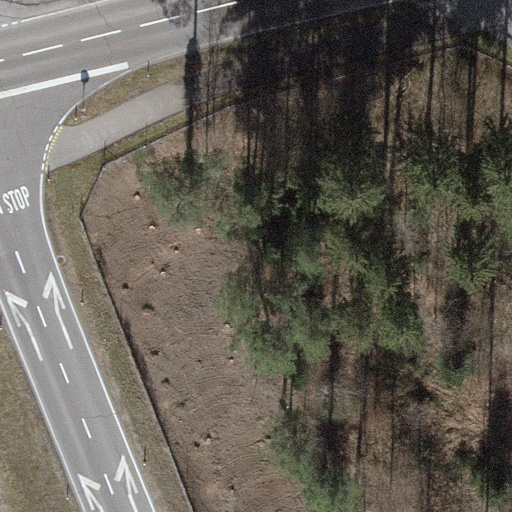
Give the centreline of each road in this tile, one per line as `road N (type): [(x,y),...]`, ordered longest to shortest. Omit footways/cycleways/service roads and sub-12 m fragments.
road 1 (trunk): [(125,511),(0,194)]
road 2 (secondary): [(262,0),(0,62)]
